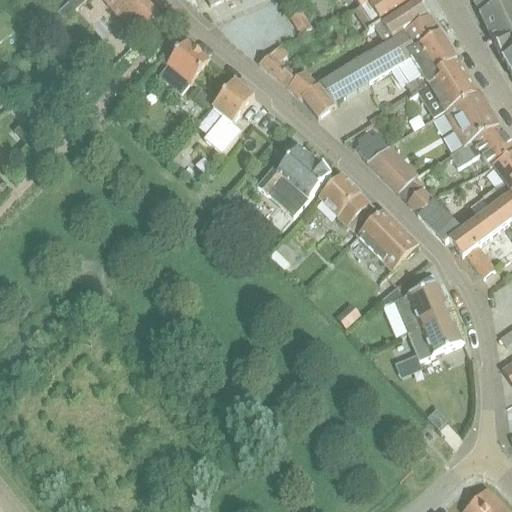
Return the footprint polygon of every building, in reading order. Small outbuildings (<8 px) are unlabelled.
[(76,0),(68,8),(73,16),(91,0),(76,0)] [(98,0),(109,13),(122,0),(98,0)] [(139,0),(122,0),(109,13),(137,45),(160,24),(139,0)] [(205,0),(210,11),(234,0),(205,0)] [(364,8),(376,0),(352,0),(360,10),(364,8)] [(360,10),(353,15),(367,35),(376,30),(417,2),(415,0),(376,0),(374,2),(364,8),(360,10)] [(470,0),(480,17),(508,2),(506,0),(470,0)] [(511,0),(508,2),(480,17),(500,60),(511,53),(511,0)] [(376,30),(385,45),(387,48),(389,48),(394,45),(430,21),(417,2),(376,30)] [(68,8),(57,18),(63,24),(73,16),(68,8)] [(300,39),(311,32),(300,15),(289,21),(300,39)] [(315,89),(299,102),(302,104),(317,123),(336,109),(335,107),(397,71),(409,88),(406,90),(414,102),(418,99),(428,92),(428,90),(439,83),(436,78),(456,65),(430,21),(394,45),(389,48),(387,48),(359,63),(315,89)] [(209,66),(178,41),(159,63),(168,70),(158,82),(181,100),(209,66)] [(258,69),(278,85),(286,74),(279,68),(288,58),(279,50),(270,60),(258,69)] [(511,80),(511,57),(502,63),(511,80)] [(443,118),(476,97),(456,65),(436,78),(439,83),(428,90),(428,92),(418,99),(434,123),(443,118)] [(299,102),(315,89),(302,77),(296,82),(286,74),(278,85),(299,102)] [(231,128),(253,102),(234,85),(212,112),(222,120),(211,134),(218,140),(211,150),(221,158),(240,135),(231,128)] [(385,90),(371,96),(376,108),(390,101),(385,90)] [(200,94),(193,103),(207,113),(213,104),(200,94)] [(476,97),(443,118),(463,152),(498,131),(477,97),(476,97)] [(384,107),(379,111),(384,120),(394,114),(391,109),(384,107)] [(346,138),(365,128),(361,119),(341,129),(346,138)] [(435,126),(419,132),(430,158),(445,152),(435,126)] [(463,152),(450,161),(458,173),(478,162),(487,175),(511,158),(511,149),(498,131),(463,152)] [(360,150),(357,152),(367,166),(387,152),(377,138),(371,143),(368,138),(357,146),(360,150)] [(270,177),(255,193),(266,202),(271,195),(297,217),(307,205),(329,179),(313,166),(313,167),(296,153),(275,178),(270,174),(269,175),(270,177)] [(382,156),(367,167),(376,176),(390,169),(382,156)] [(511,158),(491,172),(487,175),(488,175),(490,174),(502,191),(495,197),(492,195),(486,200),(481,202),(488,214),(511,198),(511,158)] [(404,167),(381,180),(398,198),(407,190),(417,179),(404,167)] [(356,241),(379,218),(358,197),(359,196),(340,179),(317,202),(355,241),(356,241)] [(398,198),(397,198),(406,208),(420,194),(412,186),(407,190),(398,198)] [(432,206),(420,194),(406,208),(417,219),(432,206)] [(236,197),(221,214),(227,220),(243,203),(236,197)] [(460,234),(447,244),(463,263),(465,261),(483,283),(494,275),(478,252),(508,228),(511,234),(511,237),(508,240),(511,245),(511,198),(488,214),(460,234)] [(432,206),(417,219),(416,221),(444,248),(447,244),(460,234),(432,206)] [(379,218),(356,241),(392,277),(418,251),(382,215),(379,218)] [(450,318),(437,288),(404,301),(405,302),(401,303),(393,307),(406,337),(450,318)] [(397,293),(380,306),(382,311),(393,307),(401,303),(397,293)] [(350,310),(336,323),(345,333),(360,320),(350,310)] [(373,317),(383,348),(396,344),(386,313),(373,317)] [(463,348),(450,318),(406,337),(419,366),(430,362),(463,348)] [(511,333),(500,343),(505,351),(511,345),(511,333)] [(511,367),(502,375),(511,389),(511,367)] [(436,415),(428,424),(438,435),(447,426),(436,415)] [(143,445),(139,458),(146,461),(151,448),(143,445)] [(498,511),(485,498),(469,511),(498,511)]
